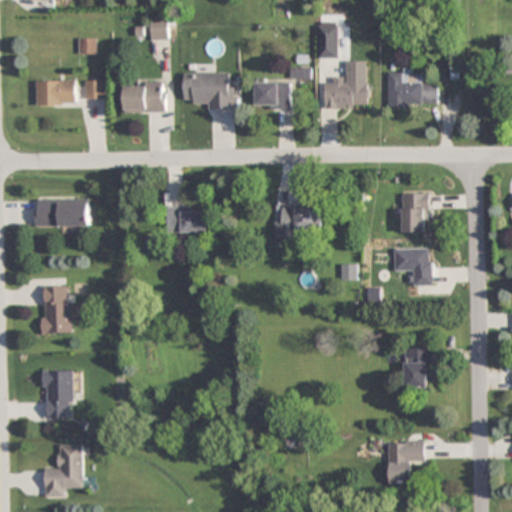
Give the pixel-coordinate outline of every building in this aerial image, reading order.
[(154,40),(169,40),(169,19),(154,19),(154,40)] [(83,54),(97,54),(97,41),(83,41),(83,54)] [(186,101),(196,100),(196,109),(236,109),(236,74),(186,74),(186,101)] [(390,108),(438,108),(438,84),(424,84),(424,75),(390,75),(390,108)] [(39,80),(39,106),(78,106),(78,80),(39,80)] [(106,81),(88,81),(88,99),(106,99),(106,81)] [(293,81),(257,81),(257,109),(293,109),(293,81)] [(166,85),(125,85),(125,113),(166,113),(166,85)] [(370,85),(327,85),(327,109),(370,109),(370,85)] [(430,194),(404,194),(404,234),(430,234),(430,194)] [(37,228),(92,228),(92,200),(37,200),(37,228)] [(324,205),(286,205),(286,221),(276,221),(276,247),(299,247),(299,233),(324,233),(324,205)] [(209,233),(209,207),(170,207),(170,233),(209,233)] [(414,286),(434,286),(433,248),(396,249),(396,272),(414,272),(414,286)] [(344,280),(358,280),(358,265),(344,265),(344,280)] [(44,334),(73,334),(73,286),(44,286),(44,334)] [(406,348),(406,389),(432,389),(432,348),(406,348)] [(75,419),(75,370),(45,370),(45,419),(75,419)] [(389,444),(389,484),(413,484),(413,463),(426,463),(426,444),(389,444)] [(46,466),(46,497),(65,497),(65,487),(84,487),(84,445),(58,445),(58,466),(46,466)]
